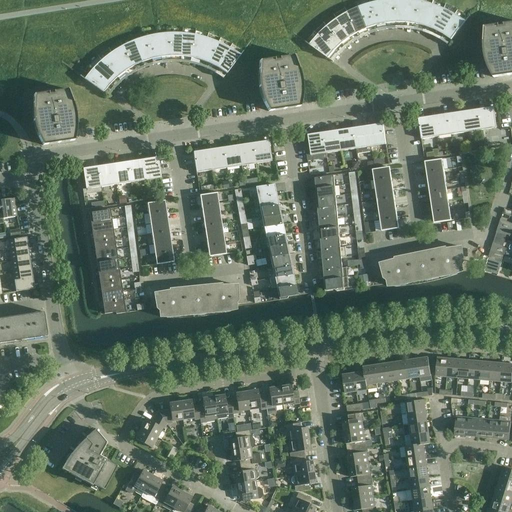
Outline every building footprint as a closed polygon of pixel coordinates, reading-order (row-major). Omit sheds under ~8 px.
[(386,23),(383,0),(378,1),(375,2),(370,3),(376,25),(386,23)] [(386,23),(396,23),(395,0),(384,0),(383,0),(386,23)] [(406,23),(407,0),(395,0),(396,23),(406,23)] [(416,24),(420,1),(417,1),(414,0),(413,0),(407,0),(406,23),(416,24)] [(425,26),(432,4),(429,3),(426,2),(420,1),(416,24),(425,26)] [(367,29),(376,25),(370,3),(367,4),(364,5),(358,7),(367,29)] [(425,26),(434,30),(444,9),(442,8),(437,6),(432,4),(425,26)] [(367,29),(358,7),(356,8),(353,9),(350,10),(347,12),(358,33),(367,29)] [(434,30),(443,34),(455,14),(451,12),(448,11),(444,9),(434,30)] [(350,38),(358,33),(347,12),(342,15),(340,16),(336,19),(350,38)] [(443,34),(452,40),(466,21),(461,18),(458,16),(455,14),(443,34)] [(350,38),(336,19),(333,21),(330,23),(327,26),(342,44),(350,38)] [(511,22),(498,25),(484,27),(484,41),(483,45),(484,50),(484,54),(485,56),(486,60),(486,62),(487,64),(489,68),(489,71),(492,74),(494,78),(511,75),(511,22)] [(327,26),(326,26),(323,29),(321,31),(318,35),(335,51),(342,44),(327,26)] [(161,57),(170,56),(170,33),(165,33),(162,34),(157,34),(161,57)] [(170,56),(180,57),(182,33),(177,33),(174,33),(170,33),(170,56)] [(180,57),(190,58),(194,35),(189,34),(186,34),(182,33),(180,57)] [(151,59),(161,57),(157,34),(151,35),(148,36),(145,37),(151,59)] [(190,58),(200,60),(207,38),(203,37),(200,36),(194,35),(190,58)] [(309,45),(310,45),(328,59),(335,51),(318,35),(315,38),(313,40),(309,45)] [(142,63),(151,59),(145,37),(140,38),(137,39),(133,41),(142,63)] [(200,60),(209,64),(218,43),(214,41),(212,40),(207,38),(200,60)] [(133,67),(142,63),(133,41),(129,42),(126,44),(122,46),(133,67)] [(221,44),(218,43),(209,64),(217,69),(229,48),(225,46),(221,44)] [(133,67),(122,46),(118,48),(116,49),(111,52),(124,72),(133,67)] [(217,69),(226,74),(240,55),(235,52),(233,50),(229,48),(217,69)] [(116,78),(124,72),(111,52),(106,56),(104,58),(101,60),(116,78)] [(293,56),(276,59),(259,61),(258,75),(258,77),(258,81),(258,86),(259,88),(260,92),(260,94),(261,96),(262,99),(263,102),(264,105),(265,107),(266,109),(268,112),(299,107),(300,103),(301,101),(302,96),(302,94),(302,90),(302,88),(302,83),(301,81),(300,77),(300,75),(299,72),(298,69),(293,56)] [(101,60),(97,64),(95,66),(92,69),(109,85),(116,78),(101,60)] [(87,75),(84,79),(103,93),(109,85),(92,69),(89,73),(87,75)] [(68,90),(50,92),(34,95),(33,109),(33,113),(33,117),(33,120),(34,124),(34,126),(35,128),(35,130),(36,132),(38,136),(40,140),(41,142),(43,146),(74,141),(75,137),(76,132),(76,130),(76,126),(76,124),(76,119),(76,117),(75,113),(75,111),(74,106),(73,103),(68,90)] [(478,109),(481,130),(497,128),(493,107),(478,109)] [(478,109),(463,112),(466,132),(481,130),(478,109)] [(452,134),(466,132),(463,112),(449,114),(452,134)] [(449,114),(434,116),(437,137),(452,134),(449,114)] [(418,118),(421,139),(437,137),(434,116),(418,118)] [(386,144),(383,124),(368,126),(371,147),(386,144)] [(371,147),(368,126),(353,128),(356,149),(357,154),(372,152),(371,147)] [(356,149),(353,128),(338,130),(341,151),(356,149)] [(341,151),(338,130),(323,133),(326,153),(341,151)] [(327,158),(326,153),(323,133),(308,135),(308,136),(304,137),(308,161),(327,158)] [(253,143),(256,164),(271,162),(268,141),(253,143)] [(241,166),(256,164),(253,143),(238,145),(241,166)] [(226,168),(241,166),(238,145),(223,148),(226,168)] [(226,168),(223,148),(208,150),(211,171),(226,168)] [(193,152),(196,173),(211,171),(208,150),(193,152)] [(161,178),(158,157),(142,160),(146,181),(161,178)] [(425,162),(426,172),(444,170),(442,159),(425,162)] [(131,183),(146,181),(142,160),(128,162),(131,183)] [(131,183),(128,162),(113,164),(116,185),(131,183)] [(113,164),(98,166),(101,187),(116,185),(113,164)] [(101,187),(98,166),(83,169),(86,190),(101,187)] [(391,178),(390,167),(372,170),(374,180),(391,178)] [(426,172),(428,182),(445,180),(444,170),(426,172)] [(316,189),(335,186),(334,175),(315,178),(316,189)] [(393,188),(391,178),(374,180),(376,190),(393,188)] [(447,190),(445,180),(428,182),(429,193),(447,190)] [(257,198),(276,195),(274,184),(255,187),(257,198)] [(316,189),(317,199),(336,196),(335,186),(316,189)] [(376,190),(377,200),(394,198),(393,188),(376,190)] [(448,200),(447,190),(429,193),(431,203),(448,200)] [(199,196),(201,206),(218,204),(217,193),(199,196)] [(257,198),(259,208),(278,205),(276,195),(257,198)] [(317,199),(318,209),(337,206),(336,196),(317,199)] [(0,200),(3,219),(18,217),(15,198),(0,200)] [(377,200),(379,210),(396,208),(394,198),(377,200)] [(450,210),(448,200),(431,203),(432,213),(450,210)] [(149,214),(166,211),(164,201),(147,203),(149,214)] [(201,206),(203,216),(220,214),(218,204),(201,206)] [(259,208),(261,218),(280,215),(278,205),(259,208)] [(318,209),(319,220),(338,217),(337,206),(318,209)] [(379,210),(380,221),(397,218),(396,208),(379,210)] [(90,223),(111,220),(110,209),(89,212),(90,223)] [(434,223),(451,221),(450,210),(432,213),(434,223)] [(167,222),(166,211),(149,214),(150,224),(167,222)] [(203,216),(204,226),(221,224),(220,214),(203,216)] [(283,225),(280,215),(261,218),(264,228),(283,225)] [(319,220),(320,230),(339,227),(338,217),(319,220)] [(399,229),(397,218),(380,221),(382,231),(399,229)] [(499,226),(511,229),(511,224),(501,219),(499,226)] [(113,230),(111,220),(90,223),(92,233),(113,230)] [(150,224),(152,234),(169,232),(167,222),(150,224)] [(204,226),(206,236),(223,234),(221,224),(204,226)] [(264,228),(266,238),(285,235),(283,225),(264,228)] [(497,230),(497,232),(506,234),(510,235),(511,230),(511,229),(499,226),(497,230)] [(320,230),(321,240),(340,237),(339,227),(320,230)] [(19,229),(9,231),(10,238),(20,236),(19,229)] [(92,233),(93,243),(114,240),(113,230),(92,233)] [(152,234),(153,244),(170,242),(169,232),(152,234)] [(206,236),(207,246),(224,244),(223,234),(206,236)] [(266,238),(260,239),(262,249),(287,245),(285,235),(266,238)] [(321,240),(321,250),(341,247),(340,237),(321,240)] [(26,238),(21,239),(8,240),(10,251),(28,248),(26,238)] [(93,243),(95,253),(116,250),(114,240),(93,243)] [(153,244),(155,254),(172,252),(170,242),(153,244)] [(506,249),(502,247),(493,243),(491,250),(504,254),(506,249)] [(209,257),(212,257),(226,254),(224,244),(207,246),(209,257)] [(287,245),(262,249),(264,259),(270,258),(289,255),(287,245)] [(322,261),(341,258),(346,257),(345,247),(341,248),(341,247),(321,250),(322,261)] [(457,273),(463,271),(463,267),(462,265),(464,262),(462,247),(446,249),(446,248),(395,258),(396,259),(380,263),(384,278),(387,280),(388,286),(395,286),(395,287),(398,287),(402,287),(405,287),(407,286),(411,286),(433,281),(440,280),(443,279),(450,277),(457,274),(457,273)] [(10,251),(11,261),(29,258),(28,248),(10,251)] [(95,253),(96,263),(118,260),(116,250),(95,253)] [(504,254),(491,250),(489,256),(503,259),(504,254)] [(156,265),(173,262),(172,252),(155,254),(156,265)] [(291,265),(289,255),(270,258),(272,268),(291,265)] [(11,261),(13,271),(31,269),(29,258),(11,261)] [(322,261),(323,271),(342,268),(341,258),(322,261)] [(488,258),(486,267),(496,270),(498,261),(488,258)] [(119,270),(118,260),(96,263),(98,273),(119,270)] [(272,268),(274,278),(293,275),(291,265),(272,268)] [(323,271),(324,281),(347,278),(346,268),(342,268),(323,271)] [(13,271),(14,281),(33,279),(31,269),(13,271)] [(121,280),(119,270),(98,273),(100,284),(121,280)] [(271,289),(276,288),(295,285),(293,275),(274,278),(269,279),(271,289)] [(347,278),(324,281),(324,282),(327,290),(327,291),(336,290),(337,292),(344,290),(344,288),(348,288),(347,278)] [(16,292),(21,291),(34,289),(33,279),(14,281),(16,292)] [(122,291),(121,280),(100,284),(101,294),(122,291)] [(160,317),(167,317),(167,318),(176,318),(180,318),(189,318),(193,318),(202,317),(211,316),(215,315),(224,313),(229,312),(229,311),(236,310),(235,303),(237,300),(237,285),(221,286),(221,285),(170,290),(170,291),(154,293),(156,308),(159,310),(160,317)] [(276,288),(279,300),(287,299),(287,297),(296,296),(296,294),(296,287),(295,285),(276,288)] [(101,294),(103,304),(124,301),(122,291),(101,294)] [(125,313),(124,301),(103,304),(104,314),(115,313),(116,314),(125,313)] [(47,337),(44,312),(30,314),(34,339),(47,337)] [(17,316),(20,340),(34,339),(30,314),(17,316)] [(4,318),(8,342),(20,340),(17,316),(4,318)] [(417,359),(420,377),(420,382),(431,380),(428,358),(417,359)] [(447,377),(449,359),(437,358),(436,376),(447,377)] [(409,379),(420,377),(417,359),(406,361),(409,379)] [(447,377),(458,378),(459,360),(449,359),(447,377)] [(470,361),(459,360),(458,378),(468,379),(470,361)] [(398,380),(409,379),(406,361),(396,363),(398,380)] [(468,379),(479,380),(481,362),(470,361),(468,379)] [(481,362),(479,380),(490,381),(492,363),(481,362)] [(388,382),(398,380),(396,363),(385,364),(388,382)] [(502,364),(492,363),(490,381),(501,382),(502,364)] [(385,364),(374,366),(377,384),(388,382),(385,364)] [(511,364),(502,364),(501,382),(511,382),(511,364)] [(377,384),(374,366),(363,368),(364,372),(367,390),(377,388),(376,384),(377,384)] [(364,372),(354,374),(356,392),(367,390),(364,372)] [(356,392),(354,374),(342,375),(345,393),(356,392)] [(299,404),(297,391),(292,392),(291,385),(280,387),(282,405),(293,403),(294,405),(299,404)] [(264,396),(267,416),(272,415),(274,415),(275,414),(275,413),(275,411),(275,406),(282,405),(280,387),(268,389),(269,395),(264,396)] [(422,393),(423,397),(432,396),(432,388),(427,389),(427,392),(422,393)] [(246,392),(249,410),(260,408),(261,410),(266,409),(267,416),(264,396),(259,397),(258,390),(246,392)] [(231,401),(233,414),(238,413),(238,412),(249,410),(246,392),(235,394),(236,400),(231,401)] [(213,397),(217,420),(227,418),(227,420),(233,419),(232,414),(233,414),(231,401),(226,402),(225,395),(213,397)] [(198,406),(200,424),(214,422),(214,420),(217,420),(213,397),(202,399),(203,406),(198,406)] [(380,404),(379,399),(369,401),(370,409),(377,408),(376,404),(380,404)] [(402,415),(425,411),(424,400),(400,404),(402,415)] [(180,402),(183,420),(194,418),(194,420),(199,419),(200,424),(198,406),(192,407),(191,401),(180,402)] [(170,411),(158,412),(166,424),(172,423),(172,422),(183,420),(180,402),(169,404),(170,411)] [(359,410),(358,404),(346,406),(347,412),(359,410)] [(427,422),(425,411),(402,415),(403,425),(427,422)] [(146,420),(141,430),(157,438),(162,428),(163,429),(166,424),(158,412),(152,423),(146,420)] [(344,433),(363,430),(362,419),(363,419),(362,413),(357,414),(358,419),(342,422),(344,433)] [(456,417),(455,421),(454,435),(466,436),(467,418),(456,417)] [(499,421),(498,439),(509,440),(511,422),(510,422),(510,418),(500,417),(499,421)] [(466,436),(476,437),(478,419),(467,418),(466,436)] [(476,437),(487,438),(489,420),(478,419),(476,437)] [(499,421),(489,420),(487,438),(498,439),(499,421)] [(429,433),(427,422),(403,425),(405,436),(429,433)] [(289,442),(308,439),(307,428),(300,429),(299,423),(285,425),(286,431),(287,431),(289,442)] [(61,469),(76,477),(96,489),(97,487),(104,490),(117,466),(99,456),(106,443),(95,430),(77,445),(78,446),(76,448),(74,450),(71,453),(70,455),(68,458),(66,461),(64,464),(63,467),(61,469)] [(157,438),(141,430),(135,439),(139,442),(149,447),(151,448),(157,438)] [(363,430),(344,433),(346,444),(362,442),(362,447),(367,446),(366,441),(365,441),(363,430)] [(249,437),(250,436),(249,431),(235,433),(236,438),(229,439),(231,451),(250,448),(253,448),(253,446),(254,445),(254,443),(254,442),(254,440),(253,439),(251,439),(251,437),(249,437)] [(406,446),(412,445),(412,446),(423,444),(423,445),(430,444),(429,433),(405,436),(406,446)] [(308,439),(289,442),(291,453),(289,453),(290,459),(304,457),(303,451),(310,450),(308,439)] [(425,455),(423,445),(423,444),(412,446),(412,445),(406,446),(405,446),(407,458),(425,455)] [(367,446),(362,447),(363,452),(347,455),(349,466),(368,463),(367,452),(368,452),(367,446)] [(172,460),(178,450),(173,447),(167,457),(172,460)] [(240,466),(254,464),(260,463),(259,454),(251,455),(250,448),(231,451),(232,462),(239,461),(240,466)] [(407,458),(408,468),(426,466),(425,455),(407,458)] [(304,457),(290,459),(291,464),(292,464),(294,475),(313,472),(312,461),(305,462),(304,457)] [(368,463),(349,466),(351,477),(357,476),(358,482),(372,480),(371,474),(370,474),(368,463)] [(236,484),(255,481),(255,480),(257,479),(258,477),(259,475),(258,473),(256,472),(254,471),(254,470),(255,470),(254,464),(240,466),(241,472),(234,473),(236,484)] [(408,468),(410,479),(428,476),(426,466),(408,468)] [(511,469),(504,467),(500,478),(511,481),(511,469)] [(144,492),(152,476),(142,471),(139,476),(134,474),(129,483),(125,480),(121,488),(125,491),(126,492),(130,494),(131,494),(132,494),(133,493),(134,492),(141,496),(144,492)] [(292,478),(291,480),(291,482),(292,484),(293,485),(295,485),(296,486),(294,486),(295,492),(309,490),(309,484),(315,483),(313,472),(294,475),(294,477),(293,477),(292,478)] [(158,501),(164,490),(159,487),(162,481),(152,476),(144,492),(153,497),(153,499),(158,501)] [(410,479),(412,490),(430,487),(428,476),(410,479)] [(511,481),(500,478),(497,488),(511,492),(511,481)] [(372,480),(358,482),(359,487),(352,488),(354,499),(373,496),(372,485),(373,485),(372,480)] [(255,481),(236,484),(238,495),(241,495),(242,502),(260,499),(262,496),(262,491),(258,488),(256,488),(255,481)] [(173,508),(182,492),(172,487),(169,492),(164,490),(158,501),(156,505),(160,507),(161,506),(171,511),(173,508)] [(412,490),(413,501),(431,498),(430,487),(412,490)] [(511,504),(511,500),(511,492),(497,488),(494,498),(511,504)] [(182,492),(173,508),(180,511),(190,511),(193,506),(189,503),(192,498),(182,492)] [(292,509),(299,511),(312,511),(315,507),(309,504),(311,499),(298,493),(296,498),(297,499),(292,509)] [(373,496),(354,499),(356,511),(362,510),(362,511),(377,511),(376,507),(375,508),(373,496)] [(413,501),(415,511),(433,509),(431,498),(413,501)] [(500,511),(508,511),(511,504),(494,498),(491,509),(500,511)]
